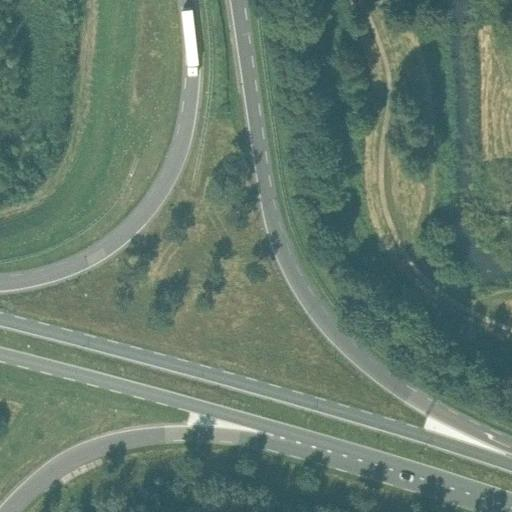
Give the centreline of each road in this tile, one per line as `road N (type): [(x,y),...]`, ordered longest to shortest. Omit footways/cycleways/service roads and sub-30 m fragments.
road 1 (secondary): [(490,454),(335,330),(301,290),(272,236),(238,0)]
road 2 (secondary): [(490,454),(0,320)]
road 3 (secondary): [(188,0),(196,85),(179,160),(102,248),(47,274),(0,278)]
road 4 (secondary): [(7,511),(35,478),(148,435),(304,434)]
road 5 (secondary): [(0,356),(304,434)]
road 6 (secondary): [(304,434),(511,502)]
